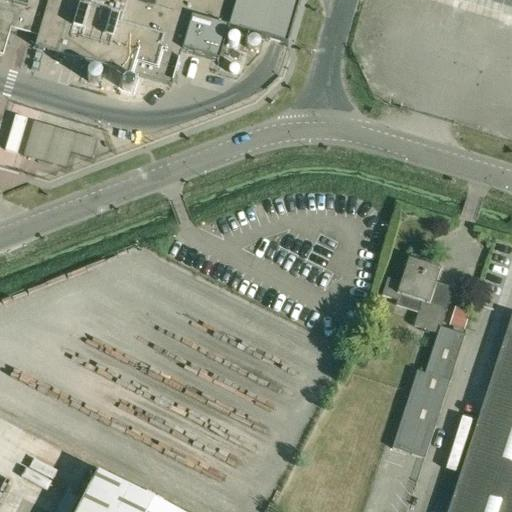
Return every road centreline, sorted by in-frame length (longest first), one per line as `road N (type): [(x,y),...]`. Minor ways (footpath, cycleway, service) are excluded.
road 1 (tertiary): [(0,240),(259,143),(315,137)]
road 2 (unknown): [(511,282),(422,511)]
road 3 (tertiary): [(315,137),(356,139),(511,184)]
road 4 (unclassified): [(315,137),(344,0)]
